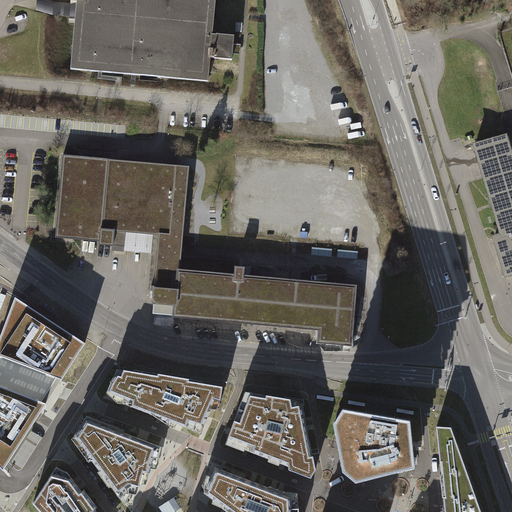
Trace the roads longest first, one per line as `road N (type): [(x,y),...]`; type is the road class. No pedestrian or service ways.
road 1 (unclassified): [(0,242),(95,311),(159,342),(369,364)]
road 2 (primary): [(483,357),(375,0)]
road 3 (primary): [(368,58),(463,355)]
road 4 (residential): [(310,487),(77,395)]
road 5 (primary): [(471,383),(510,511)]
